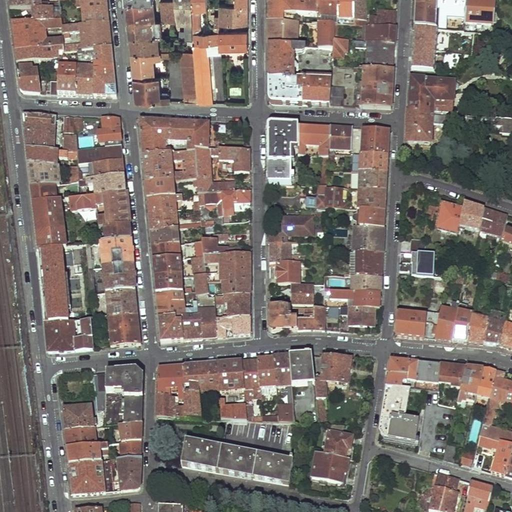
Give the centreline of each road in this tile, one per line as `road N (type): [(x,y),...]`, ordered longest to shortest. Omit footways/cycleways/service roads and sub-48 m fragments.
road 1 (residential): [(45,369),(14,109)]
road 2 (residential): [(128,113),(151,357)]
road 3 (residential): [(258,117),(259,347)]
road 4 (residential): [(358,509),(147,470)]
road 5 (residential): [(385,348),(397,174)]
road 6 (residential): [(368,448),(511,486)]
road 7 (residential): [(258,117),(400,123)]
road 8 (residential): [(60,506),(45,369)]
road 9 (residential): [(128,113),(258,117)]
road 10 (residential): [(511,363),(385,348)]
road 11 (residential): [(259,347),(385,348)]
road 12 (residential): [(400,123),(406,0)]
